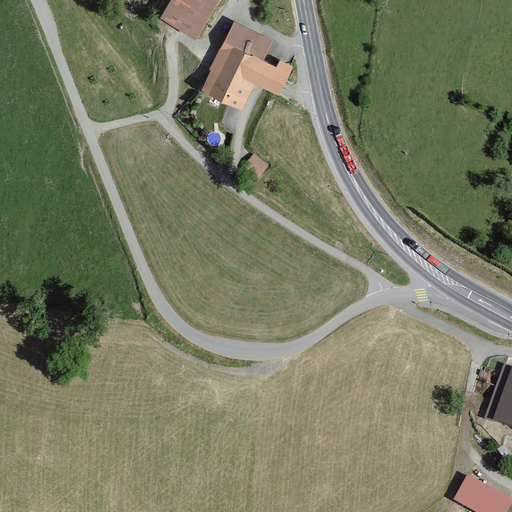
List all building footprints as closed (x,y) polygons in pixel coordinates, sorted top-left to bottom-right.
[(224,0),(175,0),(166,16),(204,37),(224,0)] [(277,38),(238,20),(206,89),(246,108),(259,81),(285,93),(297,66),(284,59),(282,64),(268,58),(277,38)] [(259,178),(269,162),(253,152),(243,169),(259,178)] [(511,369),(506,367),(487,419),(511,428),(511,369)] [(501,511),(509,499),(462,474),(449,499),(472,511),(501,511)]
